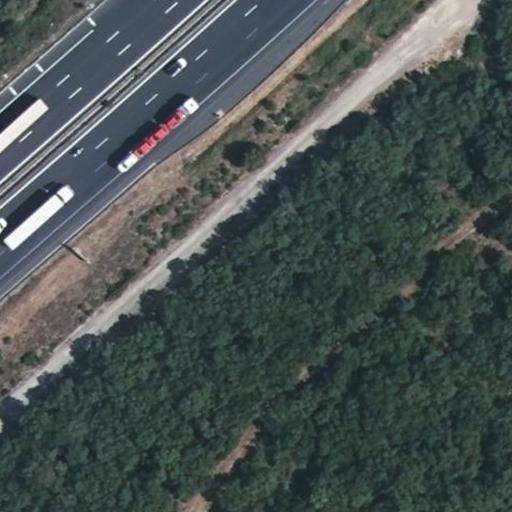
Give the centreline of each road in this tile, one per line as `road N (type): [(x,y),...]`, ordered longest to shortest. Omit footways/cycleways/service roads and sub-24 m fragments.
road 1 (track): [(0,437),(478,0)]
road 2 (motorway): [(0,239),(272,0)]
road 3 (motorway): [(164,0),(0,144)]
